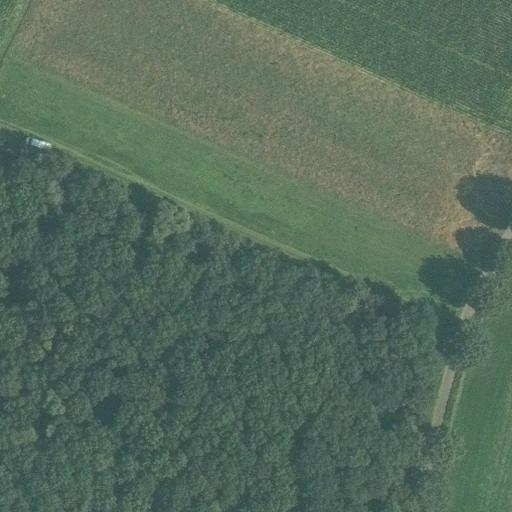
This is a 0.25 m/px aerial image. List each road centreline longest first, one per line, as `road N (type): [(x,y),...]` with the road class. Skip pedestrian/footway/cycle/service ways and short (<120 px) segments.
road 1 (track): [(0,135),(461,327)]
road 2 (track): [(511,231),(461,327),(415,511)]
